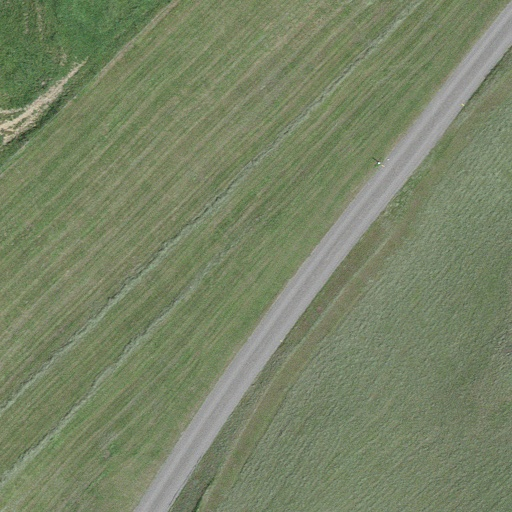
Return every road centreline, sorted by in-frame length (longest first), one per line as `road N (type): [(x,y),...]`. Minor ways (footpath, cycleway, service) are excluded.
road 1 (unclassified): [(162,511),(291,313),(511,31)]
road 2 (trunk): [(406,0),(509,511)]
